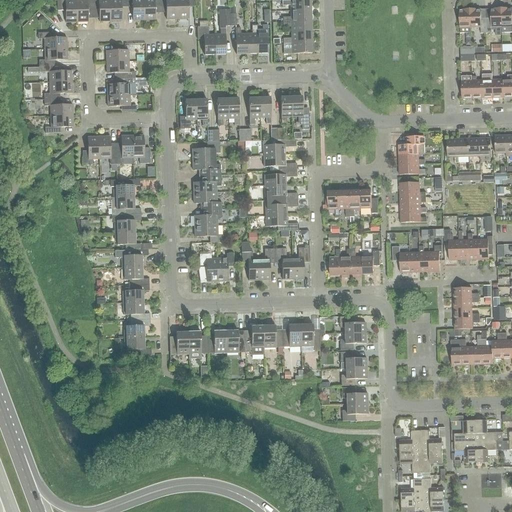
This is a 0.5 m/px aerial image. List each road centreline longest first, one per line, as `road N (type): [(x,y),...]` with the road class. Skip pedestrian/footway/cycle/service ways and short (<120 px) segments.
road 1 (primary): [(273,511),(239,490),(201,481),(94,510),(69,509),(42,491),(2,417)]
road 2 (residential): [(166,117),(175,299),(320,301)]
road 3 (residential): [(189,80),(182,37),(88,45),(93,118),(166,117)]
road 4 (residential): [(320,301),(316,172),(381,169),(380,121)]
road 5 (primary): [(112,511),(185,488),(221,492),(259,511)]
road 6 (residential): [(324,79),(189,80)]
road 7 (residential): [(450,120),(447,0)]
